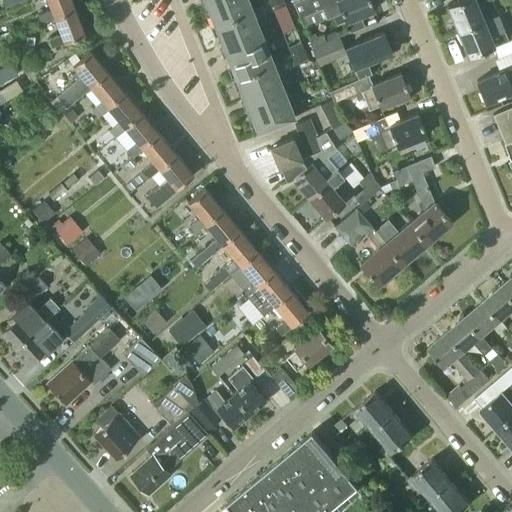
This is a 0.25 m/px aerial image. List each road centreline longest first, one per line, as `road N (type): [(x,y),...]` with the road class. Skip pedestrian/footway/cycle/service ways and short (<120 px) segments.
road 1 (residential): [(381,344),(178,105),(116,0)]
road 2 (residential): [(381,344),(185,511)]
road 3 (residential): [(409,0),(504,232)]
road 4 (residential): [(511,500),(381,344)]
road 5 (residential): [(381,344),(504,232)]
road 6 (tertiary): [(103,511),(0,395)]
